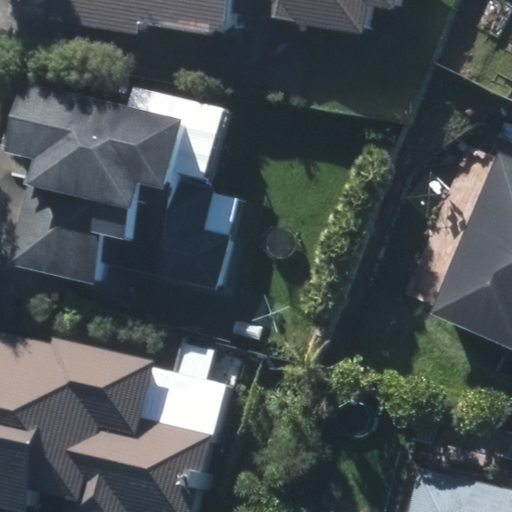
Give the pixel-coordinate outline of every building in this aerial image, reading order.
[(251,17),(381,38),(387,9),(412,12),(413,0),(62,0),(58,22),(152,39),(155,25),(232,39),(250,27),(251,17)] [(295,57),(195,46),(191,87),(290,98),(295,57)] [(135,105),(41,83),(23,161),(39,165),(15,266),(109,288),(114,267),(229,294),(252,199),(225,192),(243,113),(139,89),(135,105)] [(511,152),(509,151),(442,314),(511,342),(511,152)] [(0,262),(11,221),(0,217),(0,262)] [(0,508),(16,511),(47,511),(52,494),(84,502),(81,511),(210,511),(227,437),(157,421),(170,365),(68,342),(67,348),(0,332),(0,508)] [(511,511),(511,487),(428,470),(418,511),(511,511)]
